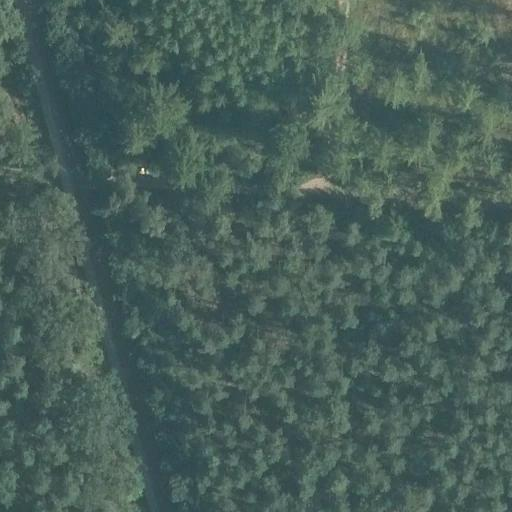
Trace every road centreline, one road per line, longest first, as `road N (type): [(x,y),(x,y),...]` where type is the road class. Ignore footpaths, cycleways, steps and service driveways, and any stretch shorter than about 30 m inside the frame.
road 1 (track): [(74,180),(511,211)]
road 2 (track): [(164,511),(74,180)]
road 3 (track): [(26,0),(74,180)]
